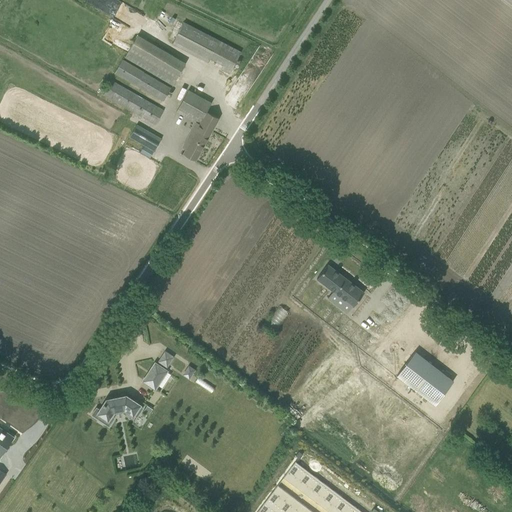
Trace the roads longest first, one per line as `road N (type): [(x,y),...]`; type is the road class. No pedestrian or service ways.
road 1 (unclassified): [(511,366),(228,150),(78,386),(44,395),(0,376)]
road 2 (track): [(330,0),(228,150)]
